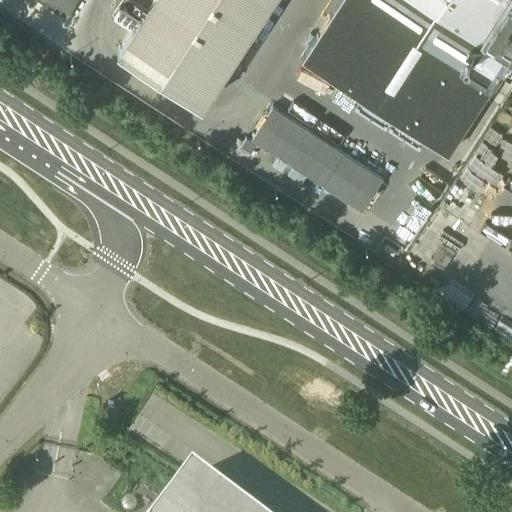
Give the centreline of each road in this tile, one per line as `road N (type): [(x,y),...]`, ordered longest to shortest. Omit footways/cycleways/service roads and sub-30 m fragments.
road 1 (secondary): [(511,431),(0,97)]
road 2 (secondary): [(127,212),(511,462)]
road 3 (unclassified): [(399,511),(96,315)]
road 4 (unknown): [(45,511),(74,452),(72,347)]
road 5 (unclassified): [(0,443),(96,315)]
road 6 (secondary): [(0,130),(127,212)]
